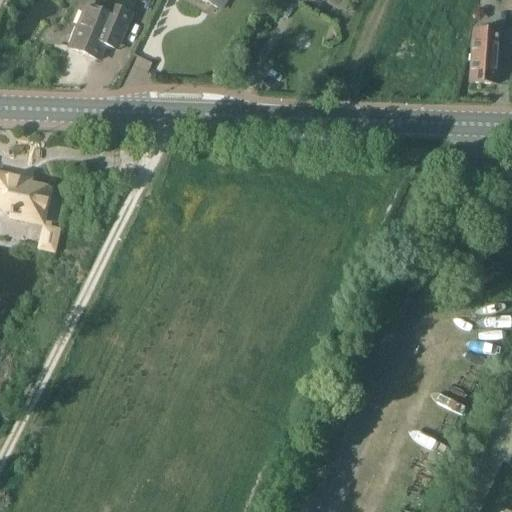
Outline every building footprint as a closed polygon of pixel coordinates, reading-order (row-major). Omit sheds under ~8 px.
[(200,0),(224,12),(229,0),(200,0)] [(132,15),(108,5),(105,14),(86,7),(69,49),(99,61),(105,45),(109,43),(110,41),(120,45),(132,15)] [(502,54),(503,41),(495,40),(496,32),(474,31),(470,83),(496,85),(498,54),(502,54)] [(0,208),(12,211),(11,214),(13,218),(25,220),(28,218),(29,215),(44,219),(51,189),(23,183),(24,179),(0,173),(0,208)] [(51,248),(55,234),(44,231),(41,246),(51,248)] [(511,393),(485,452),(504,461),(509,463),(511,456),(511,393)]
